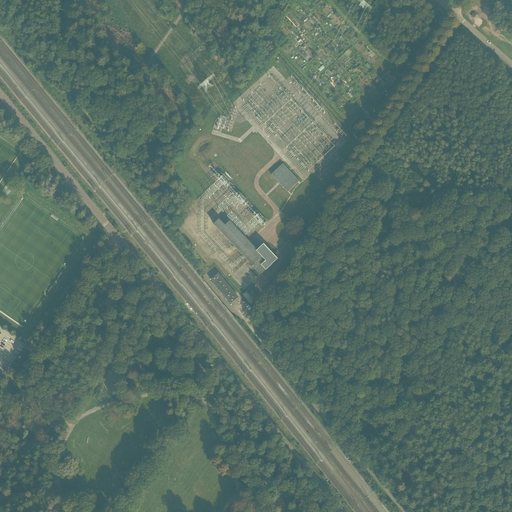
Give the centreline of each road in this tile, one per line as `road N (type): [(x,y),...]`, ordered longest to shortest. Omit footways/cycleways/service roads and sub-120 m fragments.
road 1 (tertiary): [(340,511),(114,235)]
road 2 (unclassified): [(0,403),(114,235)]
road 3 (tertiary): [(114,235),(0,94)]
